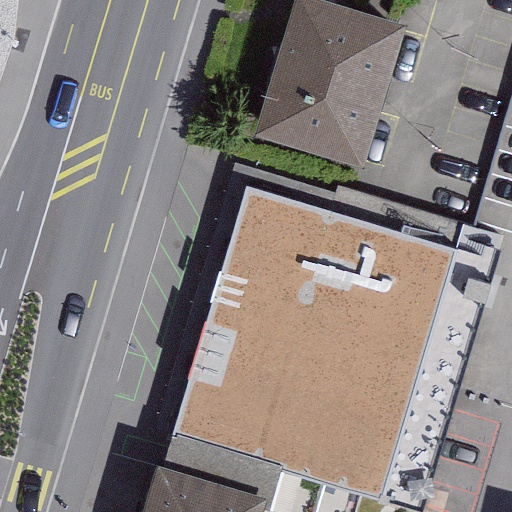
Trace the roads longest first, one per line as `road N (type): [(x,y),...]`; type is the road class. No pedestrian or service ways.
road 1 (tertiary): [(131,0),(35,302)]
road 2 (tertiary): [(5,511),(35,302)]
